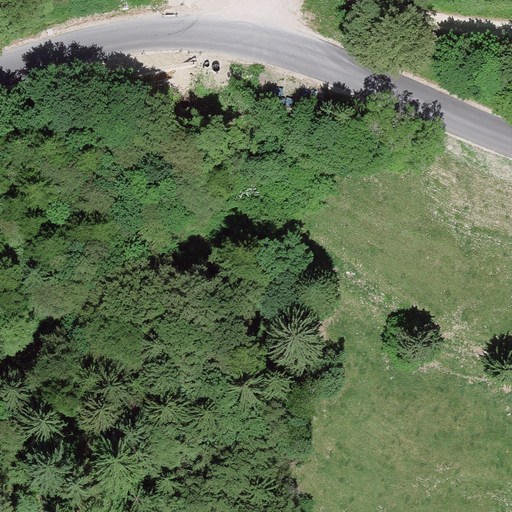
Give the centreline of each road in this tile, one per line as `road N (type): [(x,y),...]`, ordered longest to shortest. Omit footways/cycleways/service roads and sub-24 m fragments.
road 1 (track): [(0,387),(180,252),(231,245),(277,244),(320,256),(438,334),(511,355)]
road 2 (tertiary): [(0,76),(129,36),(179,30),(239,37),(511,138)]
road 3 (track): [(511,32),(467,29),(366,0)]
